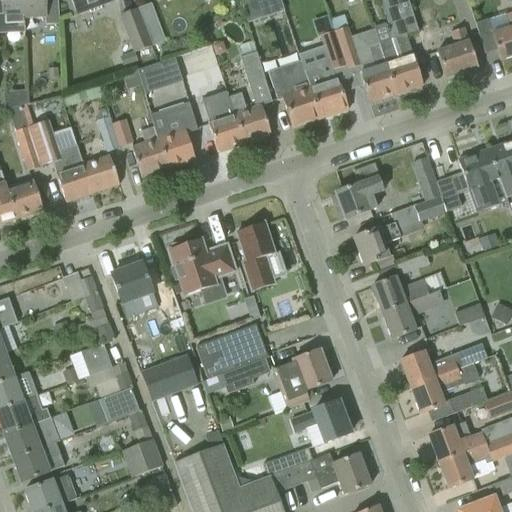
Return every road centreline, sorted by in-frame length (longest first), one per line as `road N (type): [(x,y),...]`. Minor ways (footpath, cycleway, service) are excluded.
road 1 (residential): [(417,511),(289,167)]
road 2 (unclassified): [(0,262),(289,167)]
road 3 (unclassified): [(289,167),(511,95)]
